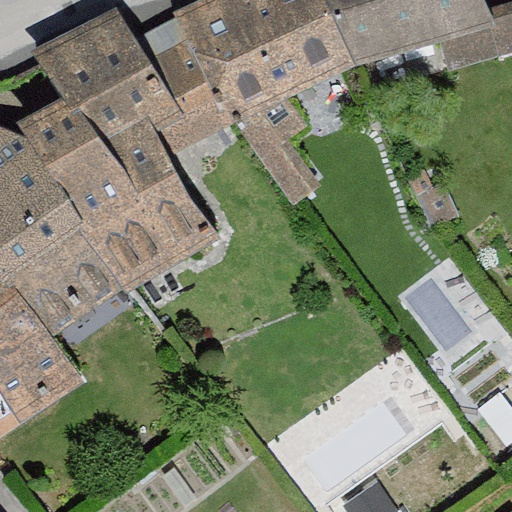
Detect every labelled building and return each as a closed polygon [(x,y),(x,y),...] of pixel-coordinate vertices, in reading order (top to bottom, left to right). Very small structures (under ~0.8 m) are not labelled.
[(185,51),(237,140),(295,221),(324,203),(291,156),(311,143),(292,116),(362,84),(324,0),(240,0),(174,29),(185,51)] [(490,0),(324,0),(362,84),(445,57),(452,79),(511,65),(511,17),(501,20),(490,0)] [(71,116),(21,145),(97,242),(132,306),(229,254),(178,167),(237,140),(185,51),(157,67),(127,24),(41,72),(71,116)] [(0,117),(0,272),(22,301),(97,242),(21,145),(0,117)] [(132,306),(97,242),(22,301),(0,272),(0,457),(92,400),(60,349),(132,306)]
